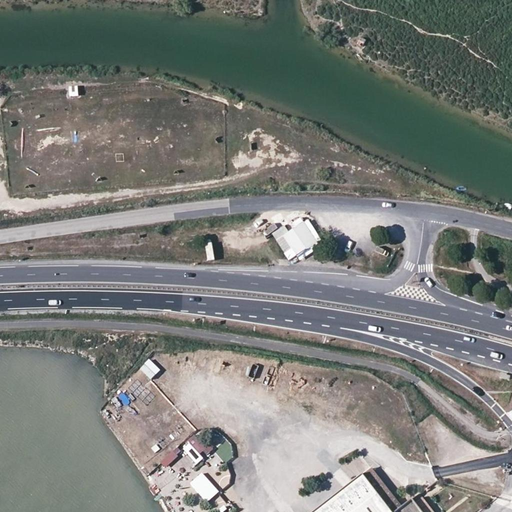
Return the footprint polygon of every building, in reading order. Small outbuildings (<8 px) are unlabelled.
[(66,85),(67,91),(82,90),(82,84),(81,83),(81,77),(74,77),(73,78),(70,78),(70,84),(66,85)] [(305,222),(285,235),(298,255),(318,242),(305,222)] [(129,382),(115,395),(120,400),(134,388),(129,382)] [(181,444),(197,464),(212,452),(195,432),(181,444)] [(394,511),(365,474),(316,511),(394,511)] [(319,504),(331,496),(328,491),(316,500),(319,504)] [(425,511),(436,511),(424,496),(417,502),(425,511)] [(414,498),(395,511),(425,511),(417,502),(414,498)]
